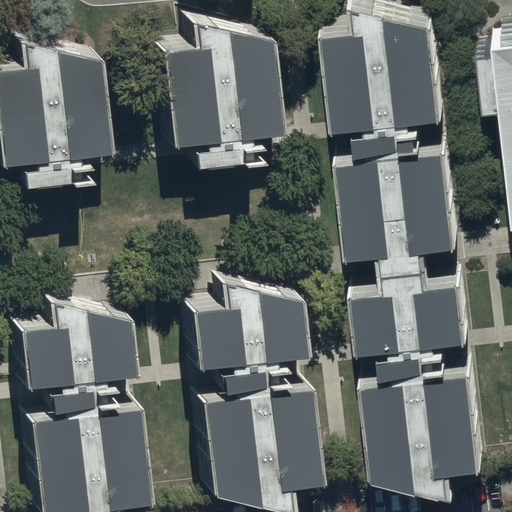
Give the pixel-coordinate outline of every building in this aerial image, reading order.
[(176,0),(180,32),(149,35),(159,129),(186,126),(188,144),(189,155),(247,149),(245,138),(243,120),(272,117),(262,22),(179,0),(176,0)] [(377,238),(379,251),(428,246),(427,233),(459,230),(449,131),(419,135),(417,118),(416,105),(444,102),(434,7),(406,0),(350,0),(353,17),(322,21),(332,115),(358,112),(360,125),(361,141),(334,144),(345,241),(377,238)] [(7,57),(0,57),(0,152),(13,151),(15,164),(16,180),(74,174),(72,157),(71,145),(99,142),(89,47),(4,24),(7,57)] [(492,37),(474,39),(480,97),(496,96),(509,211),(511,210),(511,25),(491,28),(492,37)] [(428,246),(379,251),(380,274),(352,276),(357,338),(384,335),(385,349),(387,364),(359,367),(370,465),(456,484),(453,457),(485,453),(474,355),(444,358),(443,343),(441,329),(470,325),(465,267),(430,270),(428,246)] [(212,295),(181,299),(186,361),(213,358),(214,367),(216,387),(188,390),(199,487),(284,507),(281,479),(314,476),(303,378),(273,381),(271,361),(270,351),(299,348),(293,290),(208,263),(212,295)] [(38,308),(7,311),(12,373),(39,370),(41,385),(42,399),(15,402),(25,500),(77,511),(109,511),(108,492),(140,488),(129,390),(100,393),(98,379),(96,364),(125,361),(120,303),(52,281),(34,276),(35,283),(38,308)]
